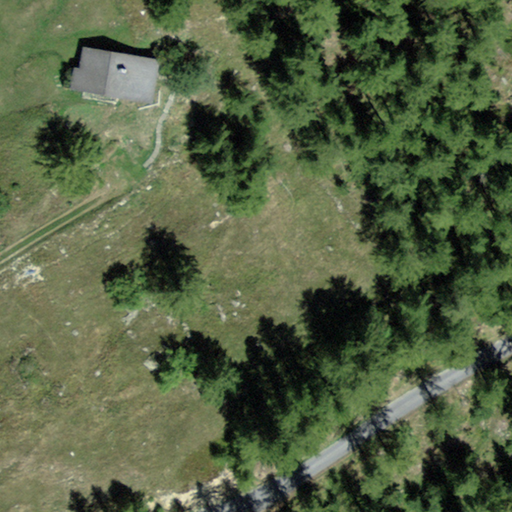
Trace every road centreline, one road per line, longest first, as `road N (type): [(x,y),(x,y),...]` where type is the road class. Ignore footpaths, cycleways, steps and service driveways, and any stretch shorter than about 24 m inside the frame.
road 1 (unclassified): [(228,511),(511,341)]
road 2 (residential): [(133,178),(0,261)]
